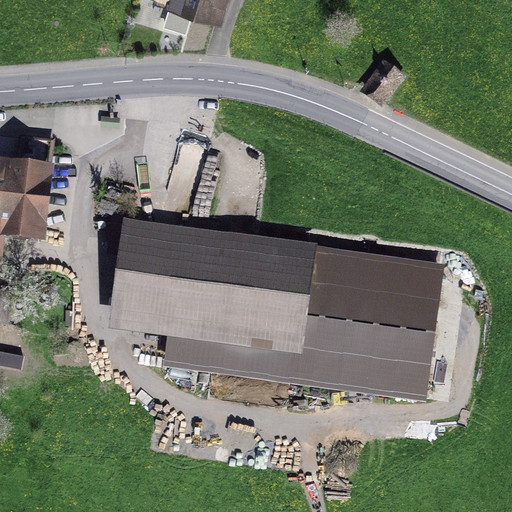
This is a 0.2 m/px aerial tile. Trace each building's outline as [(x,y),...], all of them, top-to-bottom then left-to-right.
[(218,23),(225,0),(169,0),(167,8),(218,23)] [(382,110),(406,78),(383,61),(360,94),(382,110)] [(0,231),(41,235),(50,143),(23,140),(20,164),(0,161),(0,231)] [(303,358),(318,252),(125,224),(109,329),(303,358)] [(220,362),(192,358),(186,400),(214,404),(220,362)]
